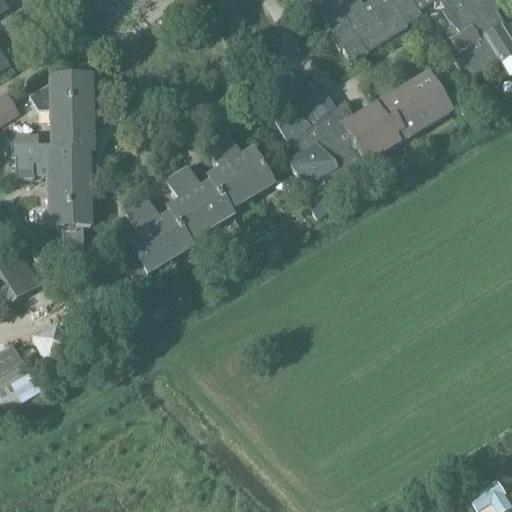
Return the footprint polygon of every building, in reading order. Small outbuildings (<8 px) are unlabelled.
[(85,0),(92,10),(127,0),(139,0),(140,1),(141,0),(85,0)] [(320,0),(317,3),(312,5),(332,38),(329,39),(338,55),(341,53),(351,68),(367,58),(366,56),(406,32),(405,29),(420,20),(418,16),(411,5),(419,0),(429,0),(433,7),(434,8),(439,6),(458,37),(449,43),(462,64),(455,69),(465,86),(490,71),(489,70),(498,65),(499,67),(511,59),(511,38),(508,41),(500,28),(492,16),(506,7),(502,0),(320,0)] [(429,0),(419,0),(411,5),(418,16),(433,7),(429,0)] [(290,113),(271,124),(294,161),(287,165),(289,173),(307,191),(321,183),(331,198),(386,164),(383,159),(451,118),(427,79),(394,99),(392,95),(379,103),(380,104),(374,108),(352,122),(343,107),(331,114),(328,111),(331,109),(321,94),(305,104),(307,108),(294,116),(290,113)] [(35,139),(9,140),(10,162),(14,162),(14,183),(33,182),(33,179),(47,179),(48,209),(48,232),(61,232),(61,256),(82,255),(82,231),(89,231),(88,181),(87,156),(91,156),(91,143),(91,136),(91,130),(90,93),(90,82),(49,83),(49,89),(27,100),(35,115),(48,115),(48,148),(35,148),(35,139)] [(465,98),(466,99),(455,106),(464,121),(480,110),(485,118),(491,115),(487,108),(490,106),(480,89),(465,98)] [(0,103),(0,129),(16,119),(12,112),(4,100),(0,103)] [(226,141),(216,147),(251,204),(273,190),(251,155),(239,162),(226,141)] [(207,182),(210,187),(212,185),(231,216),(251,204),(216,147),(206,154),(219,174),(207,182)] [(186,173),(175,179),(210,236),(234,221),(231,216),(212,185),(210,187),(198,194),(186,173)] [(166,213),(169,218),(171,217),(190,248),(210,236),(175,179),(165,185),(178,206),(166,213)] [(139,208),(129,214),(164,270),(193,253),(190,248),(171,217),(169,218),(158,225),(145,204),(149,201),(142,191),(132,197),(139,208)] [(307,211),(315,224),(335,212),(327,199),(307,211)] [(164,270),(129,214),(125,216),(138,237),(113,252),(135,288),(164,270)] [(0,309),(4,307),(7,311),(38,291),(18,260),(0,271),(0,309)] [(139,305),(151,326),(156,324),(155,322),(166,316),(161,308),(162,307),(156,295),(139,305)] [(149,325),(140,312),(124,324),(133,336),(149,325)] [(29,344),(44,371),(71,355),(56,329),(29,344)] [(0,411),(2,416),(38,395),(33,386),(12,351),(0,358),(0,411)] [(491,474),(493,478),(502,473),(500,469),(498,466),(489,472),(491,474)] [(502,473),(493,478),(501,490),(511,483),(504,472),(502,473)] [(486,477),(475,484),(479,491),(490,484),(486,477)] [(472,487),(461,494),(465,500),(476,493),(472,487)] [(499,488),(470,506),(474,511),(482,511),(491,507),(494,511),(508,511),(511,510),(511,508),(506,499),(502,493),(499,488)]
